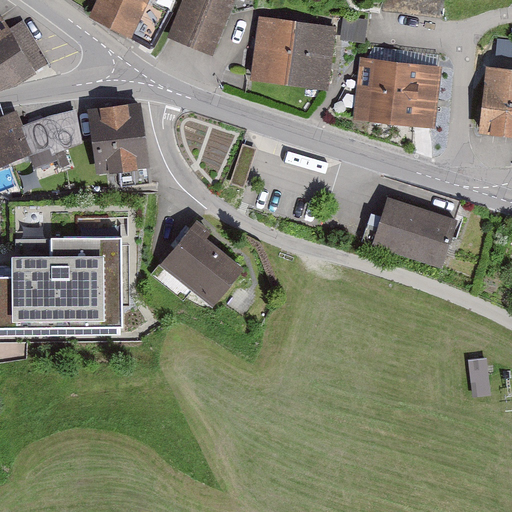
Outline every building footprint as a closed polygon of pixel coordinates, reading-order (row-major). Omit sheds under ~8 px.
[(95,0),(86,19),(125,39),(127,35),(143,43),(162,6),(149,0),(95,0)] [(232,0),(231,0),(184,0),(169,44),(210,59),(232,0)] [(366,31),(370,11),(349,6),(345,26),(366,31)] [(334,28),(261,18),(253,75),(327,85),(334,28)] [(0,94),(1,95),(45,65),(21,28),(8,37),(0,24),(0,94)] [(439,69),(364,60),(357,115),(432,124),(439,69)] [(511,73),(480,71),(475,137),(511,139),(511,73)] [(136,105),(84,112),(93,176),(144,170),(136,105)] [(14,117),(0,121),(0,164),(28,155),(31,165),(81,148),(68,111),(18,128),(14,117)] [(238,172),(250,173),(255,137),(243,136),(238,172)] [(422,210),(389,199),(381,221),(371,218),(364,240),(441,266),(456,221),(422,210)] [(133,210),(0,213),(0,338),(137,335),(133,210)] [(208,233),(196,222),(155,273),(183,297),(192,286),(211,302),(241,266),(205,237),(208,233)] [(470,361),(474,394),(489,393),(485,360),(470,361)]
